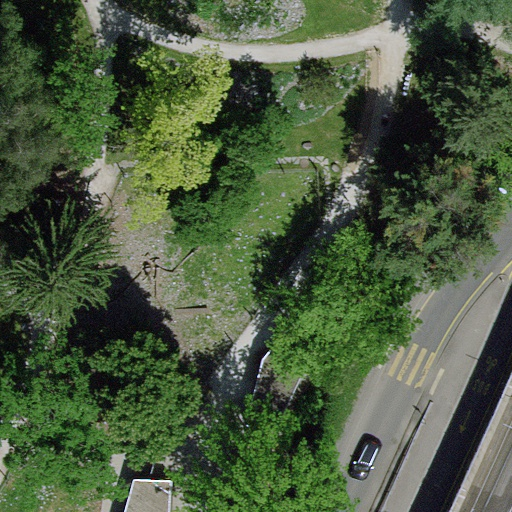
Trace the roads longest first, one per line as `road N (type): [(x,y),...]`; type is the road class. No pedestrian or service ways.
road 1 (primary): [(511,233),(454,290),(343,511)]
road 2 (primary): [(511,337),(434,511)]
